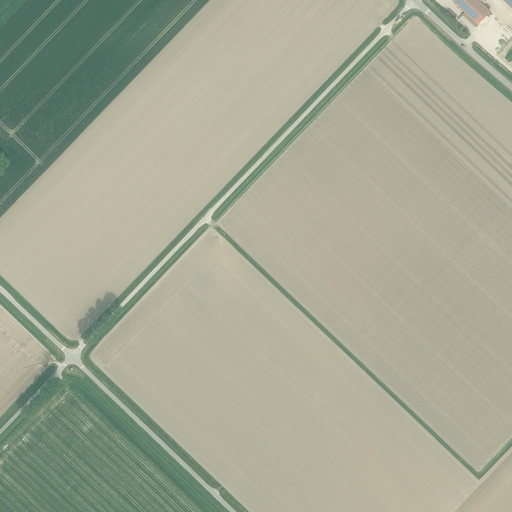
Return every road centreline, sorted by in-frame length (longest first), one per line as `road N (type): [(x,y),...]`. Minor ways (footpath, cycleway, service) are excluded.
road 1 (unclassified): [(71,356),(414,0)]
road 2 (unclassified): [(232,511),(71,356)]
road 3 (secondary): [(511,87),(414,0)]
